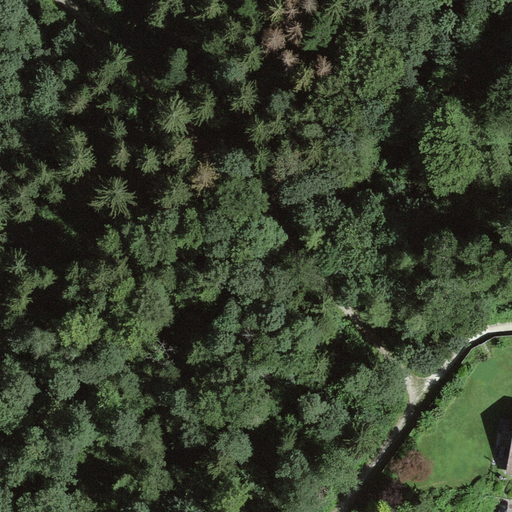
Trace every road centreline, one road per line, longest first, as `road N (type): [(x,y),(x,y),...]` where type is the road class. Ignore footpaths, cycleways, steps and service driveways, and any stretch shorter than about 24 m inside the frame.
road 1 (track): [(414,392),(266,212),(65,0)]
road 2 (track): [(266,212),(351,181),(511,34)]
road 3 (track): [(511,323),(462,337),(414,392),(337,511)]
